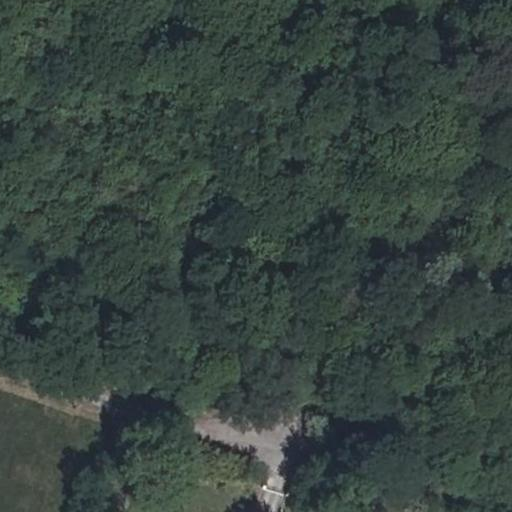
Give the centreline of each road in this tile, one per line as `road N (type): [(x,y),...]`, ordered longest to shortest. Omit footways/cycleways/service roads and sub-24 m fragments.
road 1 (unclassified): [(260,432),(188,423),(0,356)]
road 2 (track): [(260,432),(511,476)]
